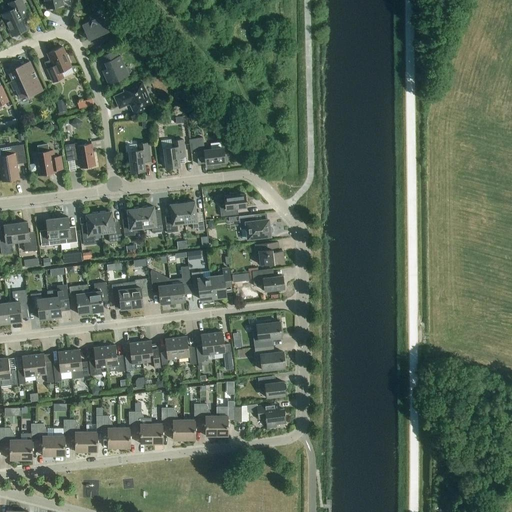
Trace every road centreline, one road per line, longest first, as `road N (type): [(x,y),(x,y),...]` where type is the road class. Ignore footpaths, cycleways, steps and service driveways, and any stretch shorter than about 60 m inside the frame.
road 1 (residential): [(0,476),(300,433),(303,302)]
road 2 (residential): [(303,302),(0,339)]
road 3 (residential): [(303,302),(300,226),(253,176),(114,189)]
road 4 (residential): [(0,58),(55,34),(74,42),(106,115),(114,189)]
